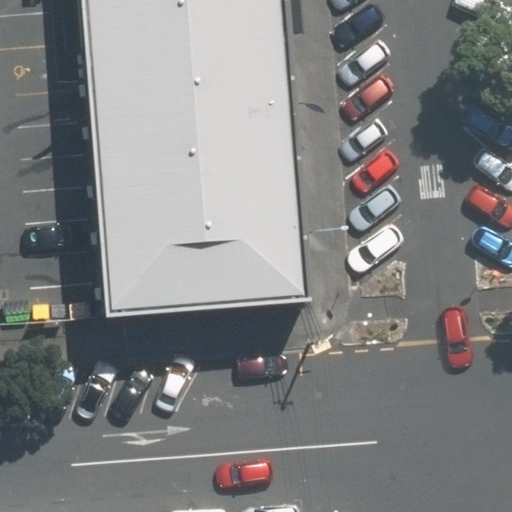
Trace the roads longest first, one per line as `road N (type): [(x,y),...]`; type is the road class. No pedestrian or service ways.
road 1 (residential): [(0,464),(455,430)]
road 2 (residential): [(430,0),(455,430)]
